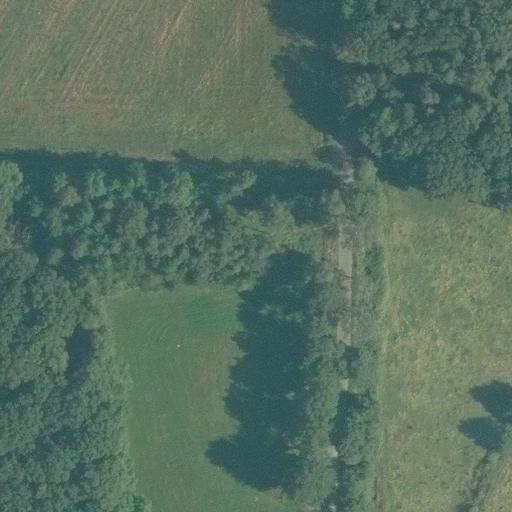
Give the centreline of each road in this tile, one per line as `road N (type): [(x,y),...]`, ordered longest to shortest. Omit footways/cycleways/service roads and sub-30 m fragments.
road 1 (unclassified): [(311,511),(338,430),(341,0)]
road 2 (track): [(339,125),(511,177)]
